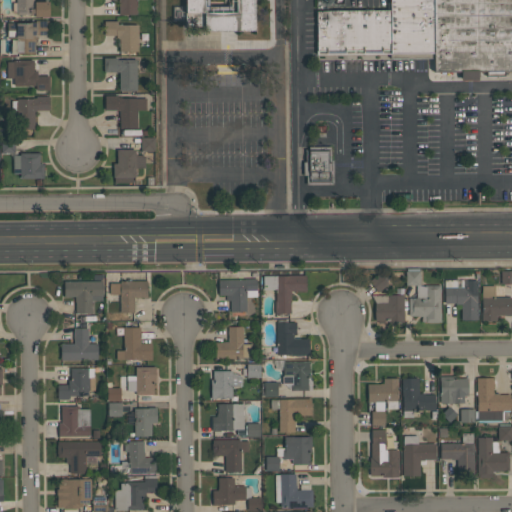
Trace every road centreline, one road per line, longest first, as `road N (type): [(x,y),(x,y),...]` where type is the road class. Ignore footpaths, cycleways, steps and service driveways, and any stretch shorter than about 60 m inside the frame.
road 1 (primary): [(0,255),(266,253),(296,239)]
road 2 (primary): [(296,239),(258,226),(0,228)]
road 3 (primary): [(296,239),(511,239)]
road 4 (residential): [(341,306),(345,511)]
road 5 (residential): [(174,228),(173,206),(158,200),(0,200)]
road 6 (residential): [(185,317),(187,511)]
road 7 (residential): [(31,321),(34,511)]
road 8 (residential): [(342,351),(511,349)]
road 9 (residential): [(345,508),(511,504)]
road 10 (residential): [(76,0),(79,151)]
